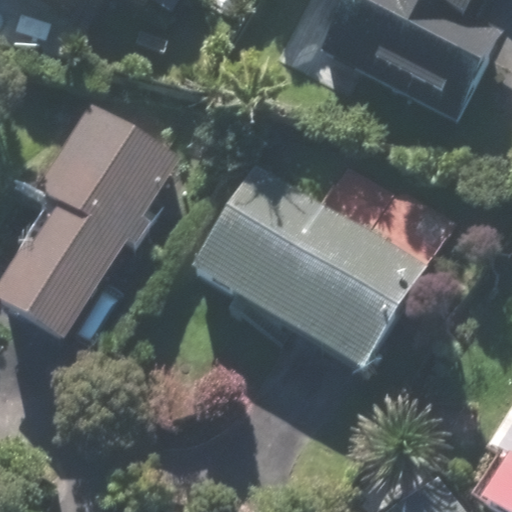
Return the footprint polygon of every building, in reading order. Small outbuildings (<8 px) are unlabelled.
[(73,0),(20,0),(58,24),(73,0)] [(352,0),(317,65),(452,138),(499,52),(479,40),(500,0),(352,0)] [(30,208),(49,220),(0,295),(0,331),(57,368),(179,176),(148,156),(88,118),(30,208)] [(247,183),(183,288),(358,394),(423,290),(247,183)] [(461,511),(511,511),(511,415),(455,508),(461,511)] [(453,511),(434,487),(400,511),(453,511)]
